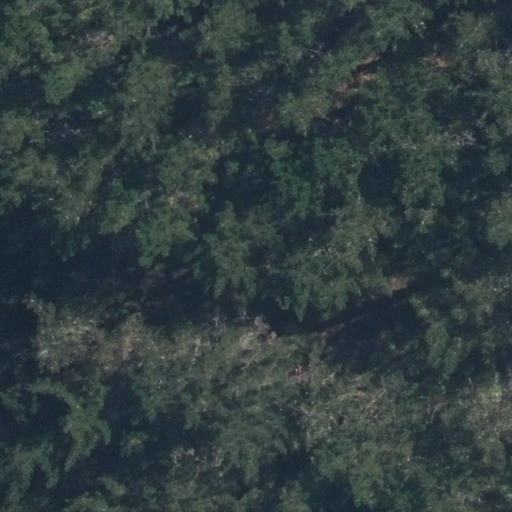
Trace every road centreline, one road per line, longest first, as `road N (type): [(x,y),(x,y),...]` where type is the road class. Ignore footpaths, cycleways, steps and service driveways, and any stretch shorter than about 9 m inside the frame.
road 1 (track): [(0,267),(313,290),(511,326)]
road 2 (track): [(119,511),(0,333)]
